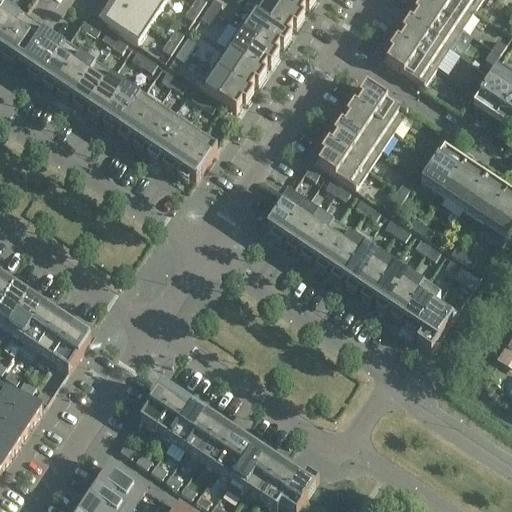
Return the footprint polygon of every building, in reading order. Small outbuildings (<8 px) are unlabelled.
[(161,15),(139,0),(119,0),(114,8),(150,32),(161,15)] [(170,0),(139,0),(161,15),(170,0)] [(304,23),(269,0),(259,0),(250,15),(291,42),(291,41),(288,39),(293,31),(297,33),(304,23)] [(316,4),(310,0),(269,0),(304,23),(304,22),(301,19),(306,12),(309,14),(316,4)] [(475,16),(451,0),(428,0),(430,2),(426,9),(425,10),(463,35),(475,16)] [(485,0),(451,0),(475,16),(485,0)] [(200,16),(207,6),(198,1),(192,11),(200,16)] [(216,19),(222,9),(214,4),(207,14),(216,19)] [(463,35),(425,10),(426,9),(422,7),(415,18),(418,20),(413,28),(412,29),(450,54),(463,35)] [(150,32),(114,8),(102,26),(138,49),(150,32)] [(193,26),(200,16),(192,11),(185,21),(193,26)] [(0,56),(0,57),(22,24),(6,14),(0,23),(0,56)] [(209,29),(216,19),(207,14),(201,24),(209,29)] [(291,42),(250,15),(237,34),(278,61),(279,60),(276,58),(280,51),(284,53),(291,42)] [(89,36),(94,28),(86,22),(81,31),(89,36)] [(23,71),(44,39),(22,24),(0,57),(5,60),(2,64),(12,71),(15,67),(16,67),(23,71)] [(450,54),(412,29),(413,28),(410,26),(402,37),(405,40),(400,47),(400,48),(437,73),(450,54)] [(97,42),(102,33),(94,28),(89,36),(97,42)] [(177,50),(184,40),(176,34),(169,44),(177,50)] [(278,61),(237,34),(225,52),(266,79),(263,77),(268,70),(271,72),(278,61)] [(112,52),(118,43),(108,37),(102,45),(112,52)] [(45,86),(66,54),(46,41),(44,39),(23,71),(25,73),(30,76),(27,81),(38,88),(40,83),(45,86)] [(190,57),(197,47),(189,42),(182,52),(190,57)] [(122,58),(128,50),(118,43),(112,52),(122,58)] [(171,60),(177,50),(169,44),(162,54),(171,60)] [(500,60),(507,50),(498,44),(492,54),(500,60)] [(437,73),(400,48),(400,47),(397,45),(389,56),(392,58),(386,68),(424,93),(437,73)] [(184,67),(190,57),(182,52),(175,62),(184,67)] [(266,79),(225,52),(212,72),(253,99),(253,98),(250,96),(255,89),(258,91),(266,79)] [(60,96),(81,64),(66,54),(45,86),(42,91),(52,98),(55,93),(60,96)] [(493,70),(500,60),(492,54),(485,64),(493,70)] [(142,72),(147,63),(138,57),(132,65),(142,72)] [(152,78),(157,70),(147,63),(142,72),(152,78)] [(75,107),(97,75),(81,64),(60,96),(57,101),(67,108),(70,103),(75,107)] [(253,99),(212,72),(199,92),(236,117),(242,108),(246,110),(253,99)] [(495,123),(511,97),(511,83),(497,74),(473,109),(495,123)] [(90,117),(112,85),(97,75),(75,107),(72,111),(83,118),(86,114),(90,116),(90,117)] [(172,92),(178,83),(167,77),(162,85),(172,92)] [(475,98),(481,88),(473,82),(466,92),(475,98)] [(182,98),(187,90),(178,83),(172,92),(182,98)] [(105,127),(127,95),(112,85),(90,117),(90,116),(87,121),(98,128),(101,124),(105,126),(105,127)] [(408,117),(367,90),(359,102),(362,104),(357,111),(357,112),(394,137),(408,117)] [(468,108),(475,98),(466,92),(460,102),(468,108)] [(120,137),(142,104),(127,95),(105,127),(105,126),(102,131),(113,138),(116,133),(120,136),(120,137)] [(202,112),(207,103),(197,97),(192,105),(202,112)] [(511,134),(511,97),(495,123),(511,134)] [(212,118),(217,110),(207,103),(202,112),(212,118)] [(135,147),(157,114),(142,104),(120,137),(120,136),(117,141),(128,148),(131,143),(135,146),(135,147)] [(394,137),(357,112),(357,111),(354,109),(346,121),(349,123),(345,130),(344,131),(381,156),(394,137)] [(150,156),(172,124),(157,114),(135,147),(135,146),(132,151),(143,158),(146,153),(150,156)] [(233,132),(238,124),(228,117),(222,125),(233,132)] [(165,166),(187,134),(172,124),(150,156),(147,161),(158,168),(161,163),(165,166)] [(381,156),(344,131),(345,130),(341,128),(334,140),(337,142),(332,149),(331,150),(369,175),(381,156)] [(180,176),(202,144),(187,134),(165,166),(162,171),(173,178),(176,173),(180,176)] [(196,187),(217,155),(202,144),(180,176),(177,181),(188,188),(191,183),(196,187)] [(369,175),(331,150),(332,149),(329,147),(321,159),(324,161),(318,170),(356,195),(369,175)] [(432,163),(438,153),(430,147),(423,157),(432,163)] [(443,202),(466,167),(444,152),(421,187),(443,202)] [(425,173),(432,163),(423,157),(417,167),(425,173)] [(464,216),(487,181),(466,167),(443,202),(464,216)] [(315,187),(321,178),(310,171),(305,180),(315,187)] [(485,230),(508,195),(487,181),(464,216),(485,230)] [(335,200),(341,192),(331,185),(325,194),(335,200)] [(406,200),(413,190),(405,185),(398,195),(406,200)] [(345,207),(351,199),(341,192),(335,200),(345,207)] [(400,210),(406,200),(398,195),(391,205),(400,210)] [(507,244),(511,236),(511,197),(508,195),(485,230),(507,244)] [(284,245),(305,213),(289,203),(268,235),(273,238),(270,243),(281,250),(284,245)] [(365,220),(371,212),(361,205),(355,214),(365,220)] [(375,227),(381,219),(371,212),(365,220),(375,227)] [(299,255),(320,223),(305,213),(284,245),(288,248),(285,253),(296,260),(299,255)] [(314,265),(335,233),(320,223),(299,255),(303,258),(300,263),(311,270),(314,265)] [(419,238),(424,229),(414,223),(409,231),(419,238)] [(395,240),(401,232),(391,225),(385,234),(395,240)] [(429,244),(434,236),(424,229),(419,238),(429,244)] [(405,247),(411,239),(401,232),(395,240),(405,247)] [(329,275),(350,243),(335,233),(314,265),(318,268),(315,273),(326,280),(329,275)] [(344,285),(365,253),(350,243),(329,275),(333,278),(330,283),(341,290),(344,285)] [(425,260),(431,252),(421,245),(415,253),(425,260)] [(461,266),(466,257),(456,251),(451,259),(461,266)] [(435,267),(441,258),(431,252),(425,260),(435,267)] [(359,295),(380,263),(365,253),(344,285),(348,288),(345,293),(356,300),(359,295)] [(471,272),(476,264),(466,257),(461,266),(471,272)] [(374,305),(395,273),(380,263),(359,295),(363,298),(360,303),(371,310),(374,305)] [(455,280),(461,272),(451,265),(445,274),(455,280)] [(461,288),(468,277),(461,272),(455,280),(453,283),(461,288)] [(389,315),(410,283),(395,273),(374,305),(378,308),(375,312),(386,320),(389,315)] [(473,296),(480,285),(468,277),(461,288),(473,296)] [(403,325),(425,293),(410,283),(389,315),(393,318),(390,322),(401,330),(404,325),(403,325)] [(0,317),(14,296),(9,292),(10,291),(0,284),(0,317)] [(418,335),(433,312),(434,313),(440,304),(439,303),(439,302),(425,293),(403,325),(404,325),(408,328),(405,333),(416,340),(419,335),(418,335)] [(0,333),(8,338),(29,306),(29,305),(24,302),(25,301),(15,294),(14,296),(0,317),(0,333)] [(44,316),(44,315),(39,312),(40,311),(30,304),(29,305),(29,306),(8,338),(23,348),(44,316)] [(453,325),(434,313),(433,312),(418,335),(419,335),(423,338),(416,348),(431,358),(453,325)] [(59,326),(59,325),(54,322),(55,321),(45,314),(44,315),(44,316),(23,348),(38,358),(59,326)] [(53,368),(74,336),(74,335),(69,332),(70,331),(60,324),(59,325),(59,326),(38,358),(53,368)] [(69,379),(90,346),(84,342),(85,341),(75,334),(74,335),(74,336),(53,368),(69,379)] [(16,390),(21,382),(10,375),(5,383),(16,390)] [(31,400),(36,392),(25,385),(20,393),(31,400)] [(43,416),(9,393),(0,405),(0,408),(33,430),(34,431),(34,430),(33,430),(42,416),(43,417),(43,416)] [(156,437),(178,404),(178,405),(179,403),(169,397),(168,398),(162,394),(140,426),(156,437)] [(47,411),(52,403),(41,396),(36,403),(47,411)] [(171,447),(193,414),(193,415),(194,413),(184,407),(183,408),(178,405),(178,404),(156,437),(171,447)] [(33,430),(0,408),(0,428),(24,444),(24,445),(25,444),(24,443),(33,430)] [(186,457),(208,424),(208,425),(209,423),(199,417),(198,418),(193,415),(193,414),(171,447),(186,457)] [(201,467),(223,434),(223,435),(224,433),(214,427),(213,428),(208,425),(208,424),(186,457),(201,467)] [(24,444),(0,428),(0,448),(14,458),(15,459),(15,458),(15,457),(24,444)] [(216,477),(238,444),(238,445),(239,443),(229,437),(228,438),(223,435),(223,434),(201,467),(216,477)] [(231,487),(253,454),(254,453),(244,447),(243,448),(238,445),(238,444),(216,477),(231,487)] [(14,458),(0,448),(0,468),(5,472),(6,473),(6,472),(5,471),(14,458)] [(131,464),(136,456),(125,449),(120,457),(131,464)] [(246,497),(268,464),(269,463),(259,457),(258,458),(253,454),(231,487),(246,497)] [(147,475),(152,467),(141,459),(136,467),(147,475)] [(261,507),(283,474),(284,473),(274,466),(273,468),(268,464),(246,497),(261,507)] [(162,485),(167,477),(156,469),(151,477),(162,485)] [(147,495),(111,471),(111,472),(99,490),(131,511),(134,511),(145,495),(147,496),(147,495)] [(281,510),(298,484),(299,483),(289,476),(288,478),(283,474),(261,507),(268,511),(280,511),(281,510)] [(177,495),(182,487),(171,479),(166,487),(177,495)] [(283,511),(302,511),(319,487),(307,479),(301,487),(298,484),(281,510),(283,511)] [(192,505),(197,497),(186,489),(181,497),(192,505)] [(131,511),(99,490),(90,504),(89,504),(89,505),(99,511),(131,511)] [(203,511),(208,511),(212,507),(201,499),(196,507),(203,511)]
